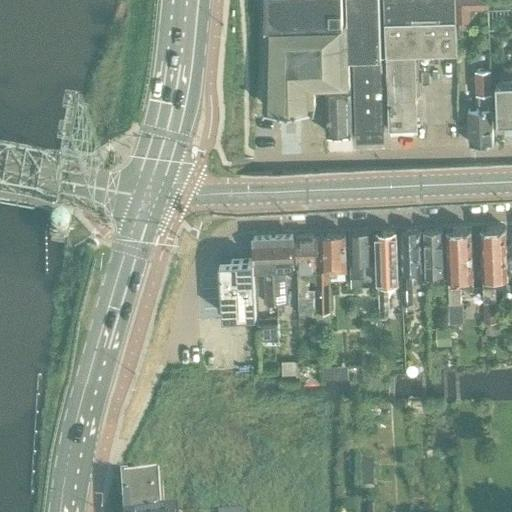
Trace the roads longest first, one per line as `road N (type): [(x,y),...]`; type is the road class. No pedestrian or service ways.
road 1 (residential): [(511,215),(238,226),(195,267),(180,347)]
road 2 (primary): [(66,511),(76,446),(150,193)]
road 3 (tertiary): [(185,193),(511,181)]
road 4 (residential): [(511,153),(244,164)]
road 5 (primary): [(150,193),(183,0)]
